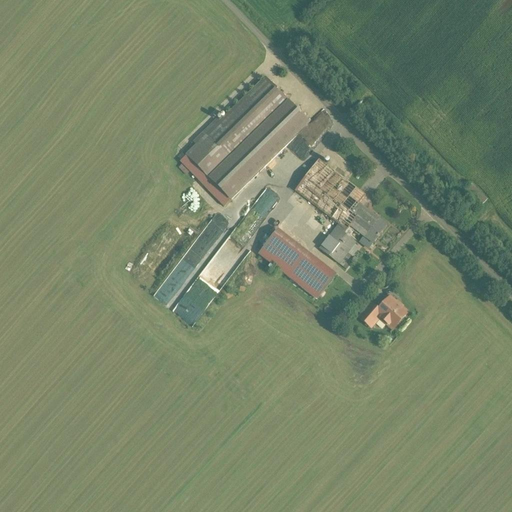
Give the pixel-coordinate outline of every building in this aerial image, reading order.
[(265,80),(220,123),(217,120),(194,143),(197,146),(187,155),(232,200),(309,125),(265,80)] [(366,196),(319,160),(296,191),(340,225),(342,227),(359,205),(366,196)] [(474,180),(463,192),(476,206),(488,194),(474,180)] [(289,203),(272,225),(285,236),(295,223),(290,219),(298,210),(289,203)] [(378,219),(359,205),(342,227),(341,228),(352,237),(360,243),(364,238),(373,245),(387,226),(379,220),(379,219),(378,219)] [(272,225),(258,215),(242,236),(278,264),(276,267),(287,275),(289,273),(318,294),(334,273),(285,236),(272,225)] [(194,234),(200,224),(194,221),(189,230),(194,234)] [(342,227),(340,225),(320,250),(339,265),(356,243),(351,239),(352,237),(341,228),(342,227)] [(408,314),(390,299),(379,311),(376,314),(380,318),(394,330),(408,314)] [(379,311),(372,305),(360,319),(371,328),(380,318),(376,314),(379,311)]
